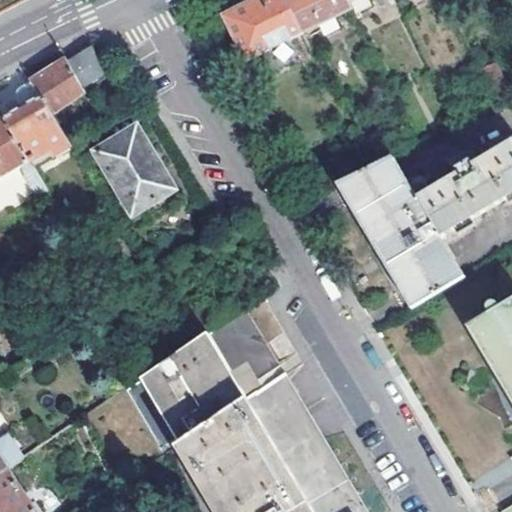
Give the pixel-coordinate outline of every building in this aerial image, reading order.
[(257,0),(223,16),(250,68),(306,40),(285,0),(257,0)] [(285,0),(306,40),(355,16),(351,7),(347,0),(285,0)] [(69,62),(83,88),(108,73),(94,47),(69,62)] [(83,88),(69,62),(31,83),(34,86),(56,122),(61,118),(56,108),(84,92),(83,88)] [(485,72),(503,106),(511,102),(511,88),(500,65),(485,72)] [(72,148),(69,144),(56,122),(34,86),(19,94),(25,107),(5,118),(29,163),(49,152),(53,158),(72,148)] [(29,163),(5,118),(0,120),(0,177),(18,168),(34,199),(46,193),(29,163)] [(72,148),(78,158),(96,149),(118,189),(114,192),(129,220),(144,212),(142,206),(173,188),(137,126),(105,143),(97,129),(69,144),(72,148)] [(418,197),(394,156),(380,163),(336,182),(342,193),(381,259),(404,298),(411,309),(465,277),(442,238),(511,196),(511,139),(476,161),(471,153),(450,158),(458,172),(418,197)] [(191,252),(157,271),(163,284),(198,266),(191,252)] [(488,314),(467,327),(511,402),(511,299),(499,307),(498,305),(496,302),(494,300),(490,301),(488,303),(486,305),(486,307),(486,311),(488,314)] [(86,416),(122,483),(177,447),(245,402),(267,387),(263,382),(285,368),(274,350),(249,305),(206,334),(141,379),(86,416)] [(137,511),(368,511),(325,437),(318,424),(299,391),(288,373),(267,387),(245,402),(177,447),(122,483),(137,511)] [(0,474),(9,469),(10,469),(25,459),(24,459),(10,437),(0,442),(0,474)] [(0,511),(37,511),(10,469),(9,469),(0,474),(0,511)] [(99,511),(94,502),(78,511),(99,511)]
